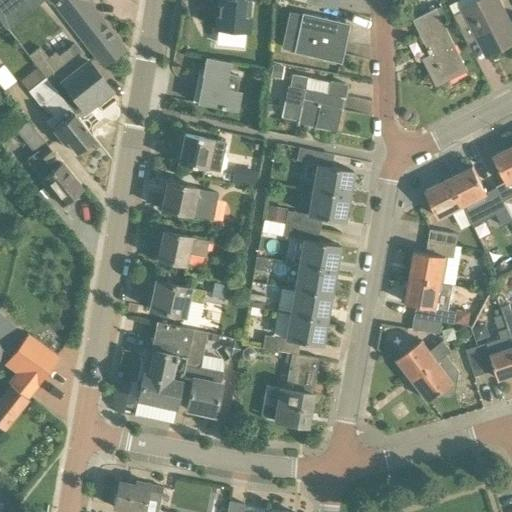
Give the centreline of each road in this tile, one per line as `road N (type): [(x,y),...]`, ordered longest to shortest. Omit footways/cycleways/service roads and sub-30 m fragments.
road 1 (tertiary): [(83,433),(159,0)]
road 2 (residential): [(396,156),(334,474)]
road 3 (residential): [(83,433),(334,474)]
road 4 (residential): [(334,474),(510,428)]
road 5 (residential): [(396,156),(386,116),(382,0)]
road 6 (residential): [(511,100),(396,156)]
